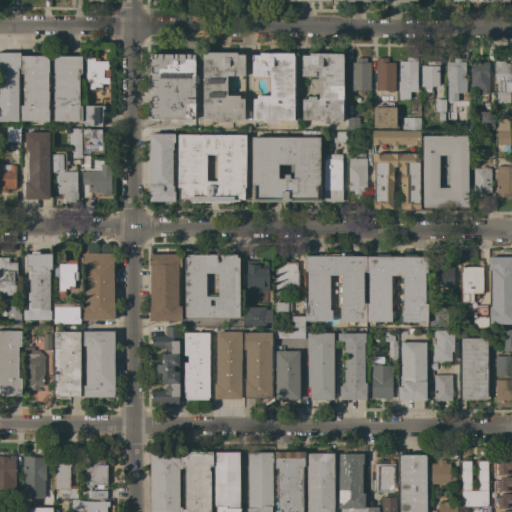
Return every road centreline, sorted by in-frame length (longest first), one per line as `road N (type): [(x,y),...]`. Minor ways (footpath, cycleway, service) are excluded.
road 1 (residential): [(511,31),(0,26)]
road 2 (residential): [(511,229),(0,226)]
road 3 (residential): [(511,429),(0,426)]
road 4 (residential): [(131,511),(127,28)]
